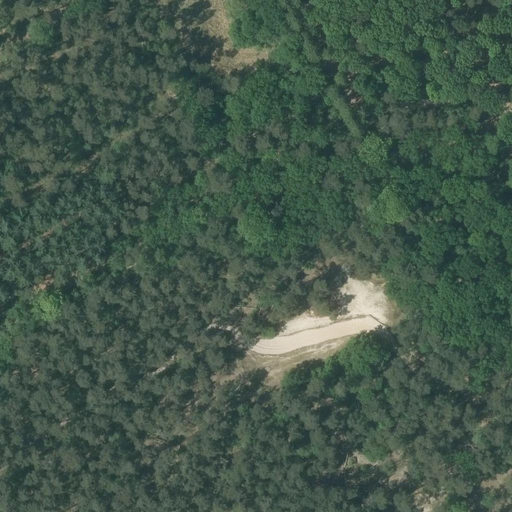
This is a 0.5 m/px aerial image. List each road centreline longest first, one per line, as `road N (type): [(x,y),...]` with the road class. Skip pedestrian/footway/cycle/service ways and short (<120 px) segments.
road 1 (track): [(511,286),(502,294),(486,381),(470,391),(425,371),(360,325),(254,344),(206,326),(141,378),(101,380),(74,399),(29,455)]
road 2 (track): [(511,87),(362,108),(346,97),(289,0)]
road 3 (track): [(29,455),(29,398),(43,350),(0,272)]
